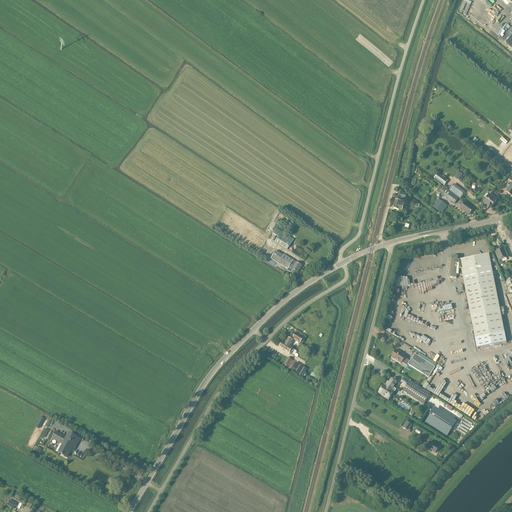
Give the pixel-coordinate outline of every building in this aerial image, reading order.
[(463,4),(460,12),(466,15),(471,3),(465,0),(464,4),(463,4)] [(460,181),(464,176),(458,172),(454,177),(460,181)] [(447,181),(438,174),(434,179),(444,186),(447,181)] [(450,186),(449,187),(450,189),(449,191),(459,198),(460,199),(465,192),(454,184),(452,187),(450,186)] [(459,198),(449,191),(441,185),(437,191),(454,204),(459,198)] [(398,190),(397,197),(405,199),(406,194),(402,193),(403,191),(398,190)] [(482,201),(484,202),(482,205),(488,209),(490,206),(489,206),(491,204),(493,205),(497,201),(489,195),(486,199),(484,198),(482,201)] [(404,205),(400,204),(401,202),(397,201),(398,198),(396,198),(395,201),(393,209),(399,210),(402,211),(404,205)] [(447,206),(438,199),(433,207),(441,214),(447,206)] [(458,205),(461,208),(460,208),(469,215),(473,210),(464,203),(461,201),(458,205)] [(275,242),(287,250),(294,239),(276,228),(273,234),(278,237),(275,242)] [(503,264),(501,260),(507,258),(503,248),(495,252),(499,261),(498,261),(500,265),(503,264)] [(290,272),(294,266),(296,263),(293,261),(283,255),(276,251),(270,259),(288,269),(287,270),(290,272)] [(506,343),(504,333),(489,255),(459,261),(457,260),(458,257),(451,256),(450,278),(456,279),(456,275),(462,276),(477,349),(506,343)] [(296,263),(294,266),(290,272),(296,276),(302,266),(296,262),(296,263)] [(437,308),(438,314),(453,312),(452,303),(442,304),(442,307),(437,308)] [(295,350),(292,348),(290,347),(294,340),(300,343),(304,337),(297,333),(292,340),(288,338),(285,344),(282,342),(279,347),(290,353),(292,355),(295,350)] [(396,350),(391,357),(401,364),(402,363),(407,366),(408,365),(428,378),(435,367),(414,354),(410,361),(405,358),(406,356),(396,350)] [(288,358),(283,365),(288,367),(288,366),(292,368),(295,362),(288,358)] [(300,365),(295,374),(302,379),(305,373),(304,373),(307,369),(300,365)] [(396,389),(393,388),(397,382),(391,379),(386,387),(383,385),(378,393),(388,400),(393,392),(394,393),(396,389)] [(409,381),(402,391),(423,405),(430,394),(409,381)] [(435,407),(425,422),(446,436),(456,421),(435,407)] [(41,417),(35,427),(39,429),(44,419),(41,417)] [(406,421),(402,427),(408,431),(412,425),(406,421)] [(51,439),(62,444),(57,453),(66,458),(70,451),(73,452),(80,440),(68,433),(66,437),(55,431),(51,439)] [(439,448),(430,442),(427,448),(435,453),(439,448)]
